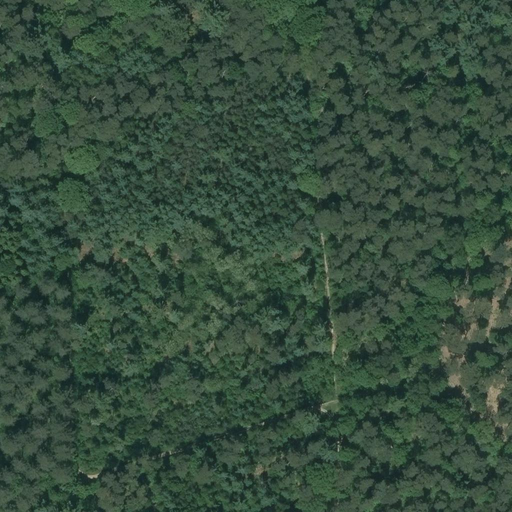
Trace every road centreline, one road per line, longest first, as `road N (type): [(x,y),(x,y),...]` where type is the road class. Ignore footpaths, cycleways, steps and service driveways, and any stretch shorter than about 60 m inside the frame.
road 1 (track): [(311,416),(72,478)]
road 2 (track): [(447,361),(445,311),(457,285),(478,257),(511,245)]
